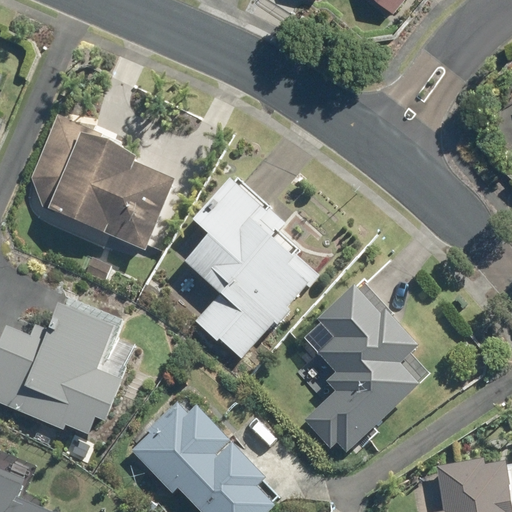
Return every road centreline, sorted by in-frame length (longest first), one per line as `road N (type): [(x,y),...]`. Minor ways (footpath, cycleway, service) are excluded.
road 1 (tertiary): [(102,0),(253,64),(384,146)]
road 2 (residential): [(511,3),(458,51),(384,146)]
road 3 (tertiary): [(384,146),(511,275)]
